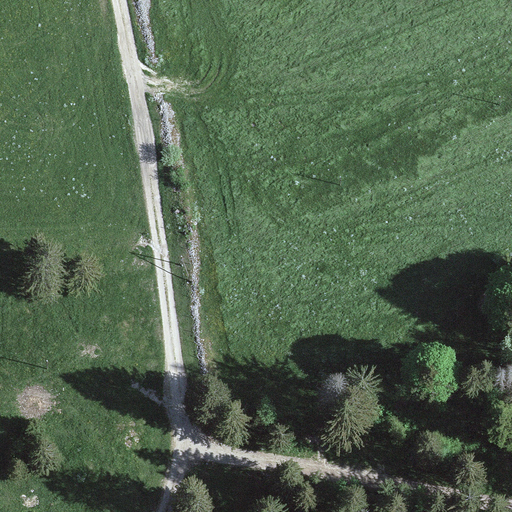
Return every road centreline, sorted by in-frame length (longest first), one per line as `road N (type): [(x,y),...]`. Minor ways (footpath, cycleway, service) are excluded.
road 1 (track): [(116,0),(148,167),(185,448)]
road 2 (track): [(185,448),(511,504)]
